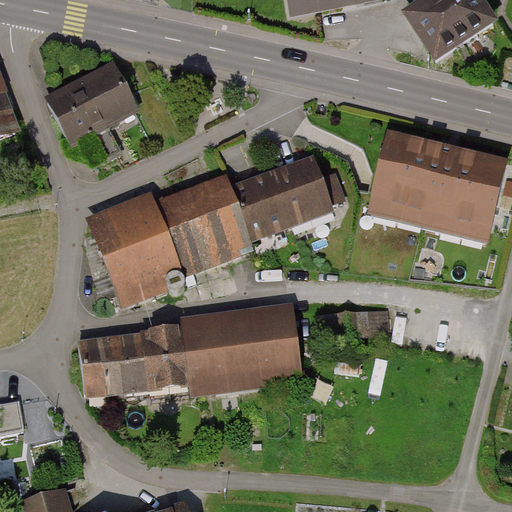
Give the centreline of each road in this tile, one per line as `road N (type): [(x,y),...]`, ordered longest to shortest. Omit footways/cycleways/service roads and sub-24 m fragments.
road 1 (residential): [(461,503),(277,484),(197,485),(135,473),(89,437),(61,385),(55,341)]
road 2 (primary): [(11,6),(348,77)]
road 3 (residential): [(69,210),(348,77)]
road 4 (residential): [(461,503),(511,294)]
road 5 (residential): [(69,210),(12,57),(11,6)]
road 6 (primary): [(348,77),(511,117)]
road 7 (residential): [(55,341),(69,210)]
